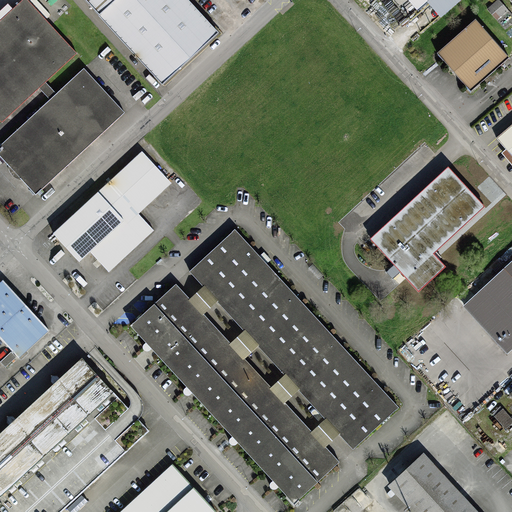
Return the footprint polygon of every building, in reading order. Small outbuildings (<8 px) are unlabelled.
[(0,119),(2,122),(77,52),(28,0),(18,0),(0,17),(0,119)] [(84,0),(163,85),(221,31),(192,0),(84,0)] [(405,0),(414,10),(425,0),(405,0)] [(477,16),(436,54),(472,92),(511,54),(477,16)] [(81,64),(0,139),(0,159),(33,195),(124,110),(81,64)] [(511,127),(497,140),(511,156),(511,127)] [(146,150),(54,237),(79,263),(99,245),(116,263),(152,228),(139,213),(174,180),(146,150)] [(455,169),(375,239),(424,295),(452,270),(438,255),(490,209),(455,169)] [(174,279),(125,324),(291,504),(340,459),(327,444),(338,434),(351,448),(398,404),(235,229),(190,270),(202,283),(188,295),(174,279)] [(511,264),(464,306),(509,357),(511,354),(511,264)] [(6,275),(0,280),(0,338),(17,358),(52,327),(6,275)] [(0,511),(60,511),(149,431),(113,392),(82,358),(38,398),(0,433),(0,511)] [(483,511),(427,449),(388,485),(412,511),(483,511)] [(173,457),(114,511),(211,511),(218,506),(173,457)]
